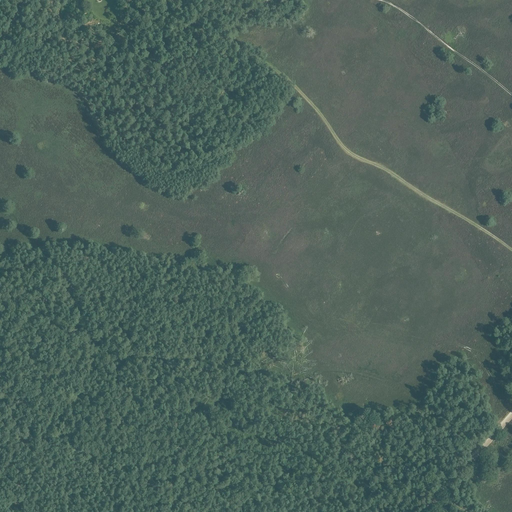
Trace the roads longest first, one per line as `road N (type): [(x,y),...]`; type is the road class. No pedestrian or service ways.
road 1 (track): [(511,252),(343,150),(297,91),(252,55),(136,0)]
road 2 (track): [(511,419),(431,511)]
